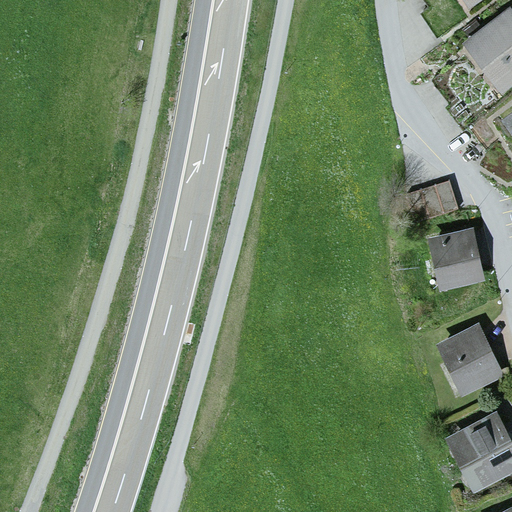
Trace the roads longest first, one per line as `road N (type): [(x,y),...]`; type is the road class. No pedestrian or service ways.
road 1 (unclassified): [(27,511),(132,195),(168,0)]
road 2 (unclassified): [(158,511),(237,226),(284,0)]
road 3 (primary): [(102,511),(189,193),(222,0)]
road 4 (residential): [(385,0),(401,93),(479,192),(511,302)]
